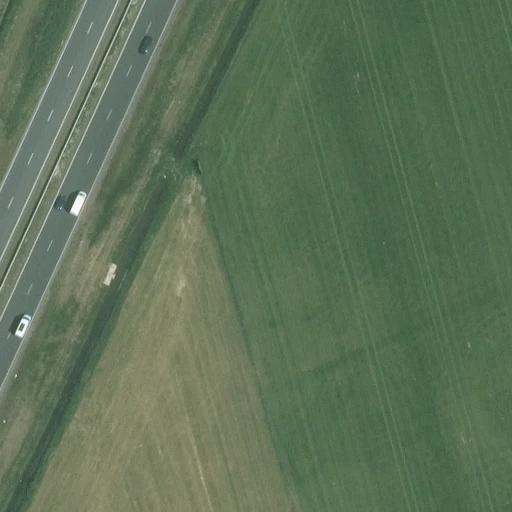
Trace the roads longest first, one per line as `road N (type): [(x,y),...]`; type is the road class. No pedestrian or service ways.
road 1 (trunk): [(0,355),(161,0)]
road 2 (trunk): [(102,0),(0,225)]
